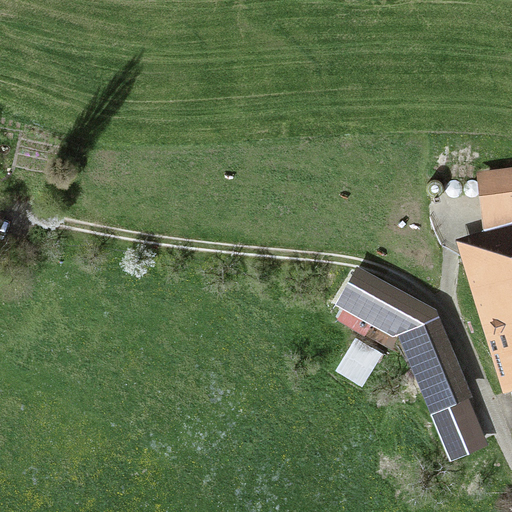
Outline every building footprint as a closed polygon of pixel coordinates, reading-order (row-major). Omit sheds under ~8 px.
[(511,176),(483,180),(487,210),(511,206),(511,176)] [(463,262),(499,381),(511,377),(511,240),(474,251),(477,258),(463,262)] [(438,408),(462,398),(432,326),(354,276),(337,303),(397,341),(433,410),(438,408)] [(354,337),(337,365),(361,380),(378,353),(354,337)] [(438,408),(457,454),(482,443),(462,398),(438,408)]
